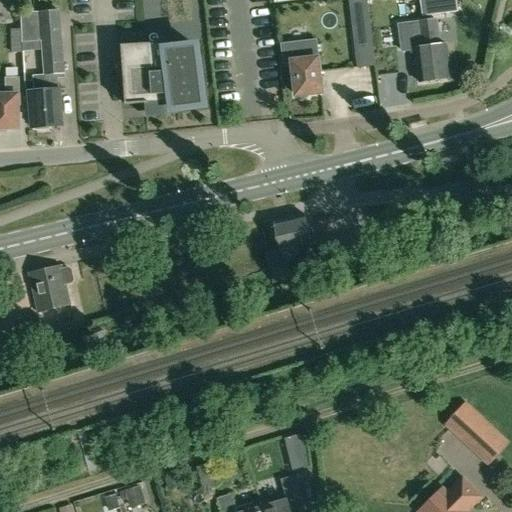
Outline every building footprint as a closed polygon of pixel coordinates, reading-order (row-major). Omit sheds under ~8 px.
[(419,0),(422,18),(458,13),(456,0),(419,0)] [(60,11),(39,12),(27,12),(20,12),(22,43),(41,42),(43,76),(65,74),(60,11)] [(436,20),(399,25),(402,51),(415,49),(419,83),(450,79),(446,44),(439,45),(436,20)] [(370,25),(353,27),(358,67),(374,65),(374,66),(375,66),(370,25)] [(316,40),(281,44),(283,63),(292,63),(295,96),(298,96),(301,98),(307,98),(309,95),(321,94),(319,71),(320,71),(319,58),(318,58),(316,40)] [(126,107),(144,106),(146,117),(177,114),(177,111),(204,108),(197,48),(169,52),(168,45),(123,47),(126,107)] [(33,128),(34,128),(34,131),(49,130),(49,127),(61,126),(57,82),(65,81),(65,74),(43,76),(33,76),(34,93),(30,93),(33,128)] [(0,132),(6,132),(7,129),(19,129),(17,95),(19,95),(18,78),(6,79),(7,95),(0,95),(0,132)] [(308,233),(304,215),(274,222),(280,250),(267,253),(274,282),(291,278),(288,262),(299,259),(297,250),(311,247),(310,245),(316,244),(313,232),(308,233)] [(320,245),(325,265),(364,256),(359,236),(320,245)] [(70,305),(65,284),(71,283),(73,280),(70,270),(68,269),(62,270),(61,266),(29,274),(38,313),(70,305)] [(0,325),(0,352),(3,352),(2,348),(45,336),(39,315),(0,325)] [(508,443),(466,404),(446,425),(488,465),(508,443)] [(263,511),(287,511),(288,511),(303,507),(294,476),(280,480),(286,500),(262,508),(263,511)] [(419,511),(465,511),(481,497),(462,479),(447,494),(442,489),(419,511)] [(114,495),(105,497),(109,510),(117,507),(114,495)] [(263,511),(262,508),(260,501),(235,508),(231,495),(219,499),(222,511),(263,511)]
